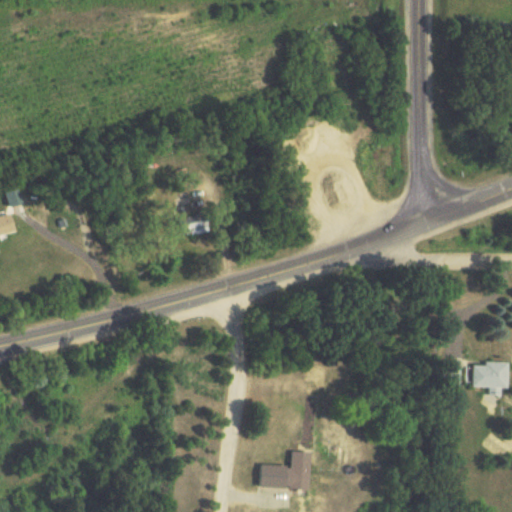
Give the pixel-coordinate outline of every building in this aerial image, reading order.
[(293,188),(303,219),(309,217),(300,186),(293,188)] [(206,213),(175,218),(178,234),(209,229),(206,213)] [(0,235),(12,233),(8,216),(0,217),(0,235)] [(466,387),(501,387),(501,362),(466,362),(466,387)] [(455,383),(455,363),(437,363),(437,383),(455,383)] [(284,469),(278,469),(277,489),(305,491),(307,449),(285,448),(284,469)]
